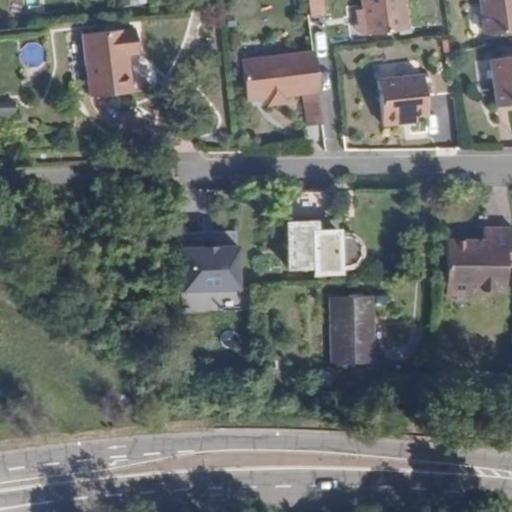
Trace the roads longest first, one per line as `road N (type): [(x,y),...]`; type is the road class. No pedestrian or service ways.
road 1 (residential): [(0,181),(511,168)]
road 2 (secondary): [(0,500),(214,479),(459,481)]
road 3 (secondary): [(39,511),(158,496),(459,481)]
road 4 (secondary): [(511,467),(324,443),(161,444)]
road 5 (tertiary): [(161,444),(0,477)]
road 6 (secondary): [(161,444),(0,462)]
